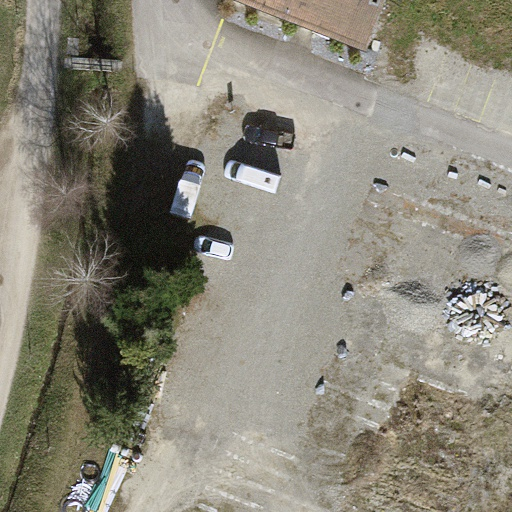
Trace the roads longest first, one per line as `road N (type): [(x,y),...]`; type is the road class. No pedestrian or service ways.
road 1 (track): [(44,0),(24,231),(0,379)]
road 2 (track): [(511,161),(308,87)]
